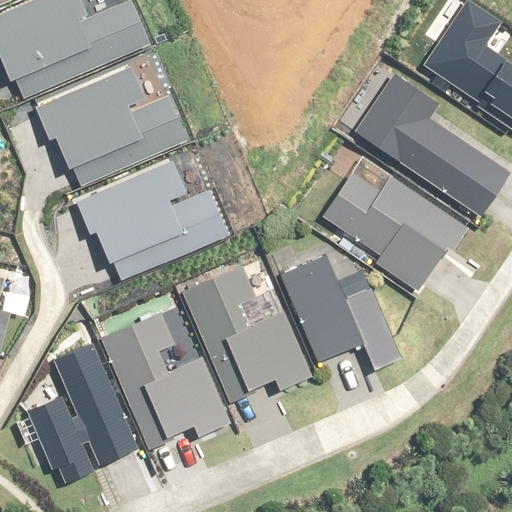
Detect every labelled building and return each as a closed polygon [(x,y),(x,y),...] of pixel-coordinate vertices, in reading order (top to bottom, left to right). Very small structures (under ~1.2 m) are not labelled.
[(133,0),(86,20),(77,0),(41,0),(0,17),(0,70),(14,103),(100,67),(154,44),(135,0),(133,0)] [(502,28),(467,4),(425,65),(472,98),(477,92),(511,116),(511,65),(488,48),(502,28)] [(144,100),(130,68),(37,108),(50,140),(56,137),(78,189),(188,142),(166,90),(144,100)] [(441,108),(395,76),(356,133),(418,175),(480,218),(511,172),(433,119),(441,108)] [(268,221),(230,134),(199,148),(237,235),(268,221)] [(118,283),(229,236),(212,194),(173,210),(169,201),(186,194),(173,162),(78,202),(91,234),(97,232),(118,283)] [(380,192),(354,174),(324,217),(381,256),(377,263),(419,292),(464,228),(390,177),(380,192)] [(345,304),(327,260),(283,278),(319,363),(364,345),(375,370),(400,360),(372,293),(345,304)] [(264,321),(242,268),(183,292),(208,351),(228,343),(248,391),(275,380),(280,391),(311,378),(284,313),(264,321)] [(0,294),(4,279),(0,278),(0,355),(12,312),(0,308),(0,294)] [(184,368),(163,315),(103,339),(127,398),(148,390),(167,438),(195,427),(199,437),(230,424),(205,360),(184,368)] [(141,449),(91,347),(54,365),(69,396),(16,421),(51,493),(141,449)]
